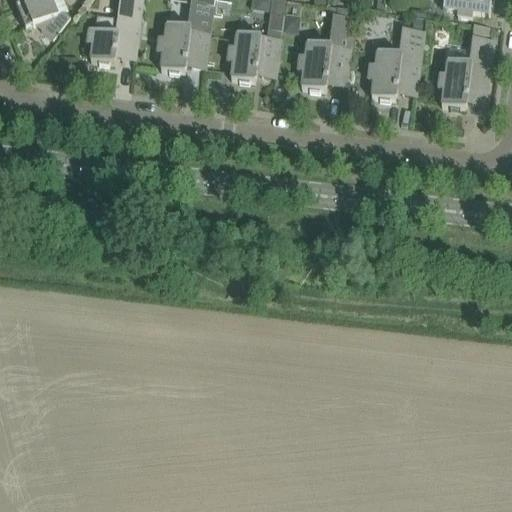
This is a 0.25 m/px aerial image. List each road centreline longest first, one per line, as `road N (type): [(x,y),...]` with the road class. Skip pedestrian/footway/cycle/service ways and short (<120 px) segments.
road 1 (residential): [(511,152),(489,163),(198,127),(31,103),(4,91),(0,79)]
road 2 (secondary): [(511,217),(0,151)]
